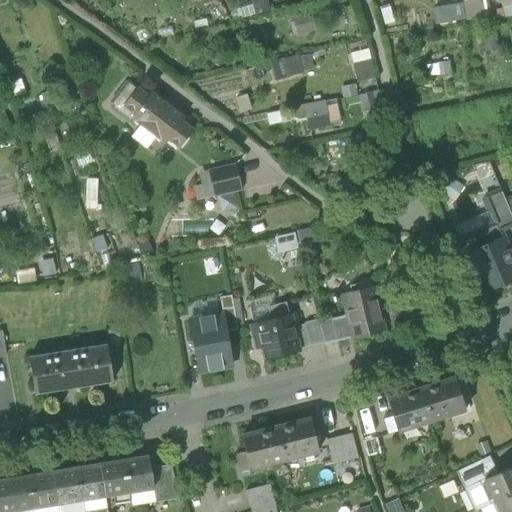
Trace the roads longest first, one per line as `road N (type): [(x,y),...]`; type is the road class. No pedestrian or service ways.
road 1 (unclassified): [(56,0),(343,218),(425,233)]
road 2 (residential): [(491,335),(302,387),(171,411)]
road 3 (unclassified): [(363,0),(425,233)]
road 4 (residential): [(171,411),(0,442)]
road 5 (unclassified): [(425,233),(454,311),(491,335)]
